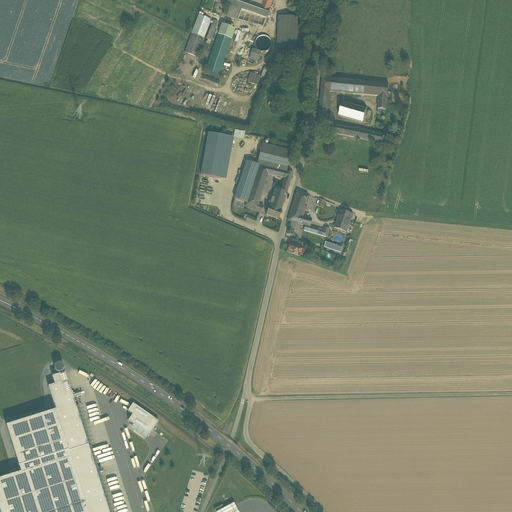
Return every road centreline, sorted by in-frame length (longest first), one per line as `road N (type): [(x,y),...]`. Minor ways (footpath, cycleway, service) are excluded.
road 1 (unclassified): [(322,36),(308,136),(245,384),(244,431),(321,511)]
road 2 (primary): [(300,511),(180,408),(0,301)]
road 3 (track): [(250,400),(511,395)]
road 4 (track): [(294,189),(359,214),(511,231)]
